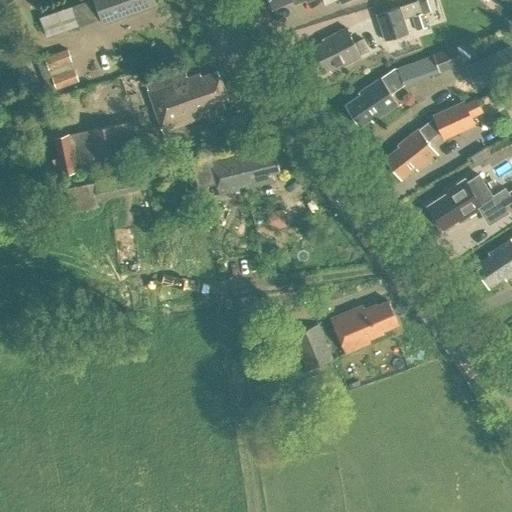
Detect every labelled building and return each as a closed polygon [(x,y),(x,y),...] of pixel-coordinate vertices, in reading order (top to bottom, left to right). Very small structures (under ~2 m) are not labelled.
[(103,21),(156,3),(155,0),(88,0),(39,17),(46,36),(81,23),(101,16),(103,21)] [(418,0),(375,13),(383,40),(408,33),(404,19),(422,13),(418,0)] [(429,0),(427,0),(422,2),(428,25),(436,23),(429,0)] [(423,13),(412,17),(416,31),(427,27),(423,13)] [(336,68),(359,56),(358,55),(369,50),(363,38),(352,43),(344,27),(321,39),(323,42),(306,50),(318,74),(335,65),(336,68)] [(511,74),(511,45),(462,69),(473,93),(511,74)] [(461,64),(455,47),(433,56),(439,72),(461,64)] [(48,70),(72,62),(68,50),(44,57),(48,70)] [(56,90),(79,82),(74,69),(51,77),(56,90)] [(375,119),(398,103),(390,93),(402,85),(390,69),(357,92),(358,95),(345,104),(361,126),(374,117),(375,119)] [(224,101),(229,100),(219,72),(204,77),(202,71),(189,76),(187,72),(150,85),(166,129),(226,108),(224,101)] [(418,128),(397,145),(398,147),(384,158),(401,180),(416,168),(417,170),(438,154),(428,141),(441,131),(445,139),(474,125),(463,101),(433,115),(434,117),(419,129),(418,128)] [(68,134),(74,165),(138,152),(132,120),(68,134)] [(230,157),(233,167),(243,165),(245,176),(249,175),(251,185),(252,188),(279,181),(277,172),(281,171),(275,144),(270,141),(258,144),(259,150),(230,157)] [(485,148),(469,157),(475,167),(491,158),(485,148)] [(243,165),(233,167),(230,157),(216,160),(214,161),(214,162),(211,163),(209,156),(191,161),(198,188),(219,183),(222,195),(224,194),(245,189),(244,186),(251,185),(249,175),(245,176),(243,165)] [(143,169),(94,180),(98,198),(147,188),(143,169)] [(466,183),(465,181),(449,191),(450,193),(428,207),(443,230),(458,221),(460,223),(482,209),(480,206),(492,198),(478,176),(466,183)] [(96,208),(90,185),(67,191),(72,214),(96,208)] [(511,192),(500,200),(509,213),(511,211),(511,192)] [(505,281),(511,276),(511,237),(510,239),(510,240),(487,254),(488,256),(474,265),(488,289),(504,279),(505,281)] [(366,304),(334,318),(348,352),(373,342),(371,338),(386,332),(386,330),(402,324),(390,300),(380,304),(379,303),(368,308),(366,304)] [(321,324),(295,335),(309,369),(335,359),(321,324)]
